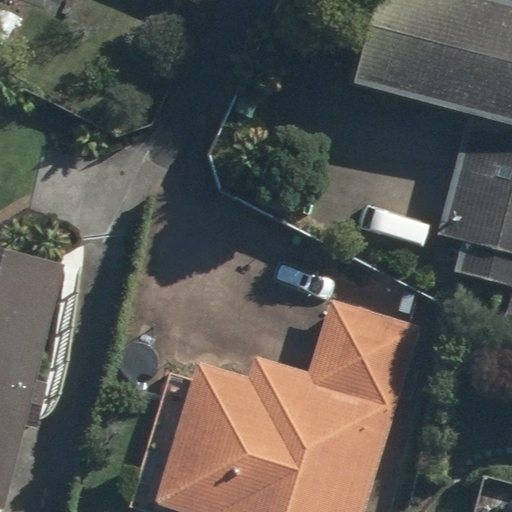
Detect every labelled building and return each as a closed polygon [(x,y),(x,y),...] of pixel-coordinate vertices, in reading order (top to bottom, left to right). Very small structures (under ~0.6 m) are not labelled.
[(182,0),(201,9),(205,0),(182,0)] [(511,0),(362,0),(341,87),(459,117),(420,268),(511,290),(511,0)] [(0,510),(2,511),(62,263),(0,248),(0,510)] [(365,511),(421,316),(328,289),(307,363),(252,348),(242,383),(177,365),(138,501),(176,511),(365,511)] [(511,511),(511,488),(494,483),(486,511),(511,511)]
